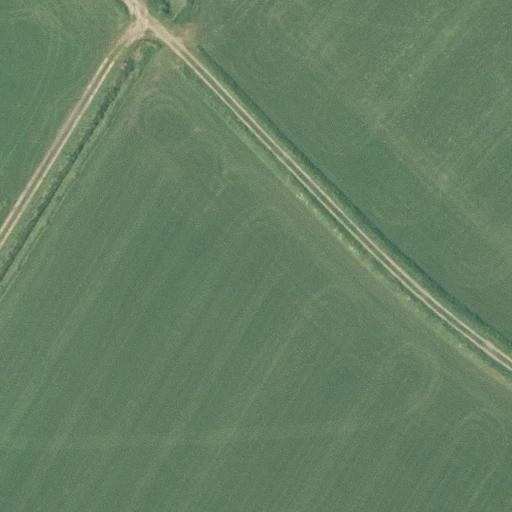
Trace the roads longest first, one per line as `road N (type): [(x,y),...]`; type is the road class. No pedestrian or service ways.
road 1 (track): [(511,375),(319,205),(130,0)]
road 2 (track): [(153,22),(124,41),(0,240)]
